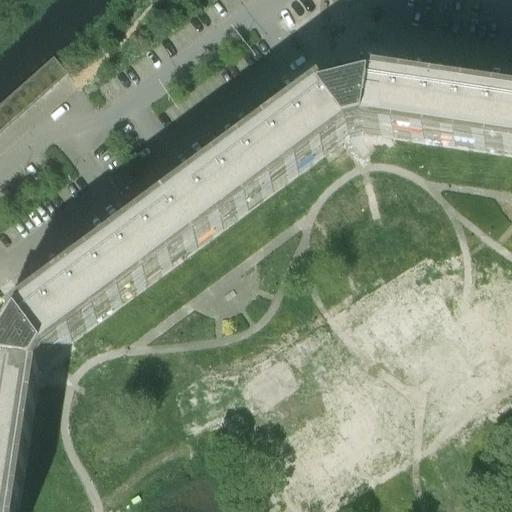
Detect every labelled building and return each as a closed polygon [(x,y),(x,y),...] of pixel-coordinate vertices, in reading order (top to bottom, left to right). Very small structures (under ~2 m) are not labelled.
[(362,136),(511,158),(511,101),(350,78),(347,53),(322,60),(331,82),(163,207),(197,252),(348,140),(362,136)] [(46,68),(60,83),(68,76),(54,59),(49,63),(50,64),(46,68)] [(46,68),(38,75),(51,90),(60,83),(46,68)] [(51,90),(38,75),(30,82),(43,98),(51,90)] [(30,82),(21,90),(35,105),(43,98),(30,82)] [(35,105),(21,90),(13,97),(27,112),(35,105)] [(13,97),(5,104),(18,119),(27,112),(13,97)] [(18,119),(5,104),(0,108),(0,115),(10,127),(18,119)] [(0,115),(0,131),(2,134),(10,127),(0,115)] [(46,363),(197,252),(163,207),(63,281),(0,327),(0,511),(18,511),(39,376),(46,363)]
